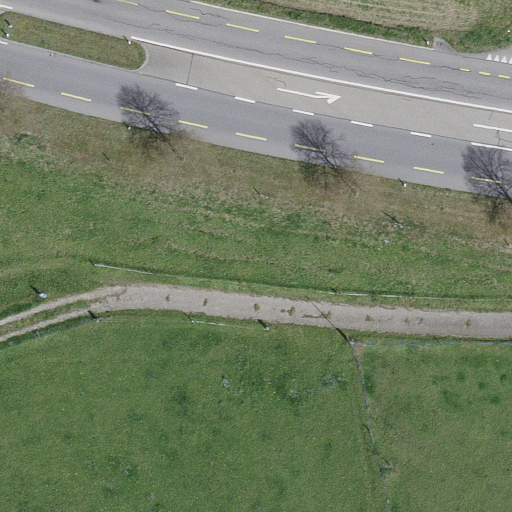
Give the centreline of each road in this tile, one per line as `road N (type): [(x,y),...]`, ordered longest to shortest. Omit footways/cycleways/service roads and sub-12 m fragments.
road 1 (primary): [(0,12),(511,132)]
road 2 (track): [(0,337),(87,309),(511,331)]
